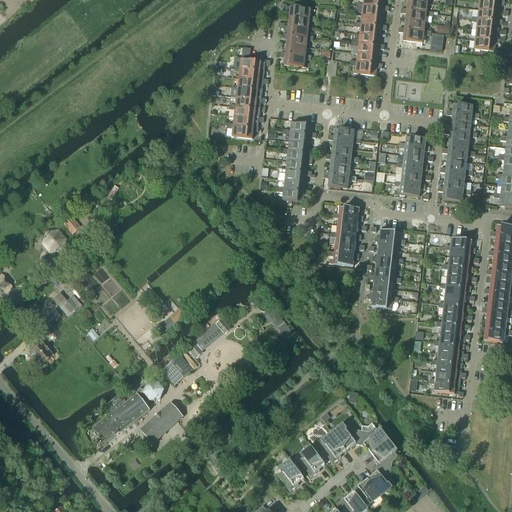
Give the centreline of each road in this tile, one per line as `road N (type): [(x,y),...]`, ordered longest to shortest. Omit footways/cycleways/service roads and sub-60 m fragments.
road 1 (residential): [(109,511),(0,383)]
road 2 (residential): [(468,385),(477,225)]
road 3 (residential): [(383,118),(440,125),(430,219)]
